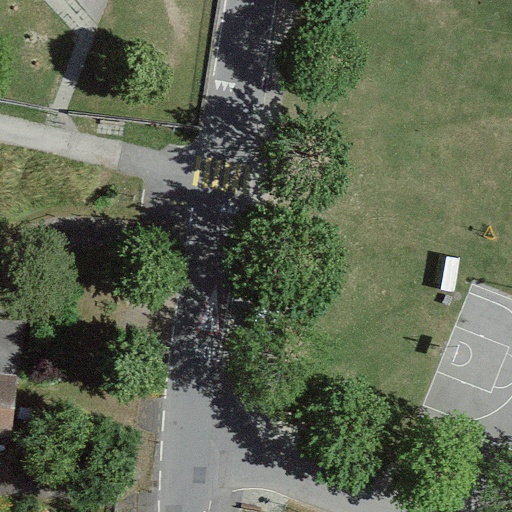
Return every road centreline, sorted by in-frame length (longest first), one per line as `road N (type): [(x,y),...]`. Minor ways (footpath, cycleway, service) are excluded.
road 1 (residential): [(194,430),(196,366),(251,0)]
road 2 (residential): [(194,430),(388,511)]
